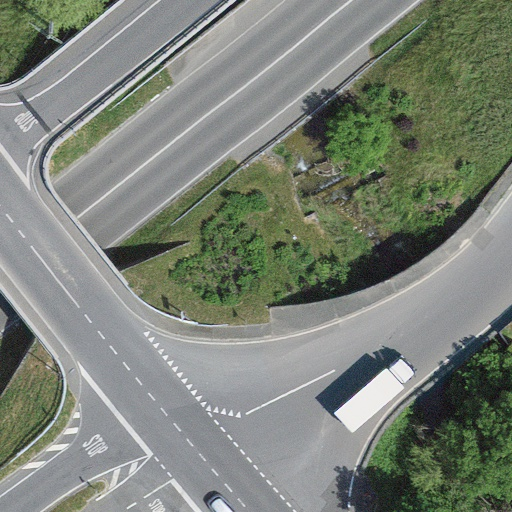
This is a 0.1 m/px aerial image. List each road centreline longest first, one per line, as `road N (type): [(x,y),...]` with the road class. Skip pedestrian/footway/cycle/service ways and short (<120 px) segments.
road 1 (primary): [(351,0),(0,279)]
road 2 (primary): [(191,444),(438,318),(511,251)]
road 3 (secondary): [(0,206),(154,399)]
road 4 (primary): [(184,0),(0,145)]
road 5 (primary): [(183,0),(0,145)]
road 6 (primary): [(8,511),(154,399)]
